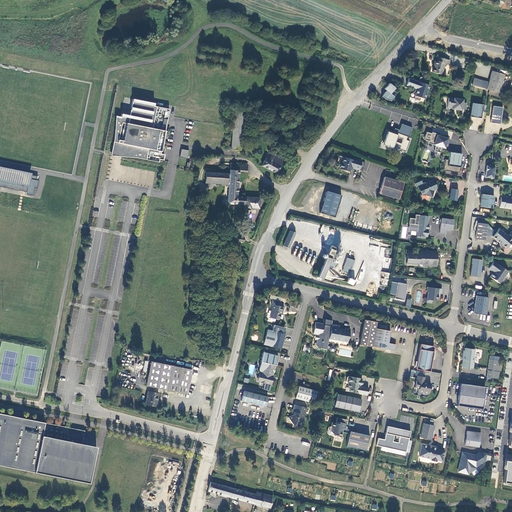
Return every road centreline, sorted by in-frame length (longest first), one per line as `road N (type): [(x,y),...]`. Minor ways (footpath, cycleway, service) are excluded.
road 1 (tertiary): [(253,277),(303,171),(423,25)]
road 2 (tertiary): [(193,511),(253,277)]
road 3 (residential): [(310,289),(268,437),(303,447)]
road 4 (residential): [(453,325),(481,139)]
road 5 (residential): [(310,289),(453,325)]
road 6 (residential): [(383,400),(418,408),(439,402),(453,325)]
